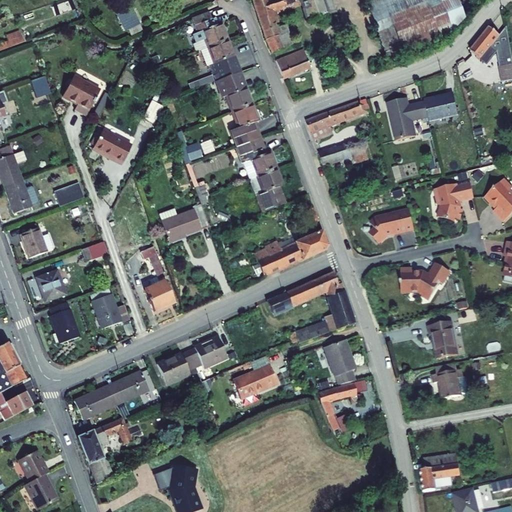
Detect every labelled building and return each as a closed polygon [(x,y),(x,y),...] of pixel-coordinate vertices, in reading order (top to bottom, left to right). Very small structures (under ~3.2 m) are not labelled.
[(255,0),(273,49),(282,46),(278,33),(281,32),(278,24),(272,8),(293,0),(255,0)] [(303,0),(310,17),(329,10),(325,0),(303,0)] [(453,26),(464,12),(459,0),(370,0),(369,1),(375,19),(385,15),(407,51),(440,39),(453,26)] [(136,5),(122,11),(129,29),(144,23),(136,5)] [(214,16),(211,9),(195,15),(198,23),(214,16)] [(214,16),(198,23),(200,30),(197,31),(200,39),(198,39),(202,48),(231,37),(224,21),(220,22),(218,15),(214,16)] [(389,57),(407,51),(385,15),(375,19),(389,57)] [(0,46),(31,35),(27,26),(19,29),(16,20),(0,25),(0,46)] [(282,46),(296,41),(288,20),(278,24),(281,32),(278,33),(282,46)] [(486,63),(496,51),(499,53),(501,65),(499,65),(502,80),(511,78),(511,43),(508,25),(501,35),(481,59),(486,63)] [(501,35),(490,26),(470,50),(481,59),(501,35)] [(237,53),(231,37),(202,48),(208,65),(213,63),(219,79),(240,71),(233,54),(237,53)] [(304,45),(278,56),(285,74),(311,64),(304,45)] [(73,81),(69,90),(83,98),(80,103),(91,110),(106,84),(85,72),(84,74),(79,71),(74,73),(72,76),(73,81)] [(240,71),(219,79),(223,89),(226,97),(229,95),(235,110),(256,102),(249,85),(246,86),(240,71)] [(31,80),(36,97),(51,92),(45,75),(31,80)] [(193,88),(212,80),(210,75),(191,83),(193,88)] [(6,88),(0,90),(0,124),(4,123),(0,114),(10,110),(6,100),(10,99),(6,88)] [(428,98),(428,99),(432,114),(433,119),(462,113),(457,91),(428,98)] [(154,93),(145,111),(157,116),(165,99),(154,93)] [(411,96),(391,100),(399,138),(419,133),(415,118),(432,114),(428,99),(412,103),(411,96)] [(325,132),(323,128),(374,108),(372,103),(365,105),(363,101),(311,121),(317,136),(325,132)] [(262,118),(256,102),(235,110),(228,113),(240,145),(265,135),(259,119),(262,118)] [(136,138),(107,121),(98,137),(118,150),(117,152),(124,157),(136,138)] [(271,150),(265,135),(240,145),(252,177),(280,166),(274,149),(271,150)] [(118,150),(98,137),(96,140),(117,152),(118,150)] [(367,138),(324,153),(328,164),(355,154),(370,148),(371,148),(367,138)] [(211,139),(201,143),(205,153),(215,149),(211,139)] [(10,141),(0,144),(0,172),(5,186),(24,179),(10,141)] [(185,146),(190,160),(202,155),(198,142),(185,146)] [(370,148),(355,154),(358,163),(373,158),(370,148)] [(287,182),(280,166),(252,177),(258,193),(263,192),(264,195),(285,186),(284,183),(287,182)] [(511,183),(506,177),(487,196),(493,203),(495,201),(500,207),(496,210),(506,221),(511,214),(511,183)] [(34,205),(24,179),(5,186),(15,212),(34,205)] [(83,183),(66,189),(71,204),(88,197),(83,183)] [(462,201),(476,197),(473,184),(460,187),(459,184),(439,189),(441,193),(438,194),(440,203),(443,205),(444,206),(441,217),(452,220),(453,217),(463,219),(465,209),(463,208),(463,206),(462,201)] [(290,200),(285,186),(264,195),(270,208),(290,200)] [(204,204),(163,219),(171,239),(212,224),(204,204)] [(315,204),(306,207),(312,222),(320,219),(315,204)] [(403,230),(416,227),(411,207),(379,215),(373,220),(379,227),(373,232),(381,241),(388,234),(390,235),(395,234),(397,231),(402,229),(403,230)] [(40,226),(22,233),(31,255),(48,248),(40,226)] [(270,253),(252,260),(259,279),(327,250),(329,244),(324,231),(283,248),(280,240),(267,245),(270,253)] [(103,242),(87,248),(90,257),(106,251),(103,242)] [(161,275),(152,278),(155,285),(148,288),(156,311),(177,303),(167,277),(170,275),(159,246),(146,250),(149,257),(153,255),(161,275)] [(404,266),(405,289),(422,289),(425,290),(425,293),(432,297),(443,279),(446,281),(453,268),(439,260),(432,272),(427,268),(424,268),(423,270),(418,270),(418,269),(415,269),(415,266),(404,266)] [(58,266),(39,273),(45,290),(44,290),(46,298),(67,290),(58,266)] [(333,271),(268,300),(274,314),(329,288),(335,310),(330,312),(331,315),(295,328),(300,343),(358,321),(341,282),(339,283),(333,271)] [(111,293),(92,300),(102,328),(121,321),(122,324),(130,321),(123,304),(116,307),(111,293)] [(68,299),(50,306),(53,312),(51,313),(62,341),(81,333),(68,299)] [(452,320),(429,325),(431,335),(434,334),(439,358),(460,353),(452,320)] [(193,347),(186,350),(195,370),(225,357),(216,336),(193,346),(193,347)] [(347,339),(328,346),(341,384),(358,379),(355,369),(358,368),(347,339)] [(26,377),(7,340),(0,343),(0,356),(8,373),(0,377),(0,390),(1,390),(26,377)] [(195,370),(186,350),(180,353),(179,352),(156,362),(166,383),(195,370)] [(457,361),(439,365),(440,373),(459,368),(457,361)] [(275,363),(236,377),(243,395),(281,382),(275,363)] [(459,368),(440,373),(437,373),(439,381),(442,380),(446,397),(465,392),(470,391),(471,388),(468,374),(465,375),(463,367),(459,368)] [(149,391),(140,371),(113,383),(113,385),(107,388),(116,406),(120,403),(149,391)] [(359,393),(356,382),(335,388),(338,400),(359,393)] [(107,388),(107,386),(73,401),(82,420),(116,406),(107,388)] [(9,404),(0,408),(5,417),(29,404),(33,402),(25,388),(6,399),(9,404)] [(334,401),(338,400),(335,388),(321,392),(324,400),(337,430),(345,427),(334,401)] [(0,390),(0,406),(0,408),(9,404),(6,399),(1,390),(0,390)] [(125,413),(120,403),(116,406),(120,415),(122,415),(125,413)] [(120,415),(76,435),(89,465),(103,458),(96,442),(107,437),(103,429),(115,423),(121,437),(129,432),(122,415),(120,415)] [(420,453),(423,465),(459,457),(457,445),(420,453)] [(55,468),(42,446),(23,456),(36,479),(51,471),(55,468)] [(423,465),(417,466),(422,489),(442,485),(441,482),(453,480),(451,471),(462,469),(459,457),(423,465)] [(96,481),(110,475),(103,458),(89,465),(96,481)] [(197,466),(172,462),(172,464),(153,471),(159,488),(168,484),(168,487),(177,511),(186,511),(201,506),(193,484),(197,466)] [(65,495),(51,471),(36,479),(31,482),(45,506),(65,495)] [(493,483),(495,492),(507,490),(505,481),(493,483)] [(474,488),(454,493),(458,511),(478,511),(478,508),(484,507),(480,489),(474,490),(474,488)]
